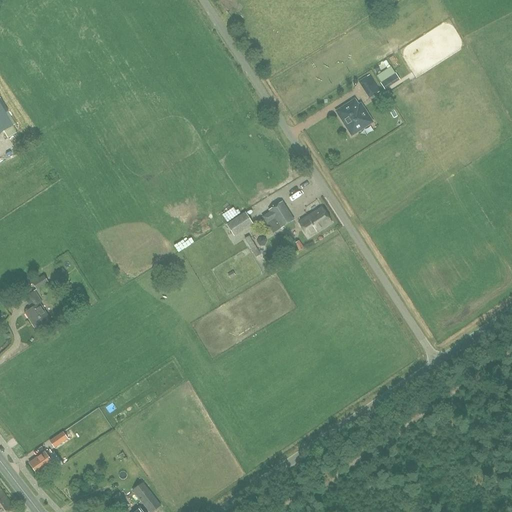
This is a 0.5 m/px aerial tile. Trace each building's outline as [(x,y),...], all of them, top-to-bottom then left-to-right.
[(400,80),(395,74),(380,83),(385,90),(400,80)] [(380,92),(377,87),(366,94),(369,98),(380,92)] [(354,101),(337,112),(352,135),(360,130),(372,122),(363,109),(361,110),(354,101)] [(0,133),(3,132),(7,139),(16,133),(12,126),(13,126),(0,103),(0,133)] [(274,219),(280,229),(294,220),(282,202),(269,210),(270,212),(262,217),(267,224),(274,219)] [(308,238),(332,223),(322,208),(299,222),(308,238)] [(232,233),(242,227),(251,222),(245,213),(227,224),(232,233)] [(299,252),(304,248),(299,240),(293,244),(299,252)] [(72,272),(78,285),(86,281),(79,268),(72,272)] [(37,290),(49,283),(43,276),(32,283),(37,290)] [(24,297),(31,309),(25,313),(29,319),(36,330),(50,321),(39,304),(41,303),(34,291),(24,297)] [(0,321),(0,322),(9,316),(0,304),(0,321)] [(54,448),(68,439),(63,432),(50,441),(54,448)] [(51,450),(46,453),(45,452),(29,463),(37,475),(53,463),(49,457),(53,454),(51,450)] [(149,511),(152,511),(161,506),(143,482),(133,490),(149,511)] [(0,511),(7,511),(14,508),(0,486),(0,511)]
